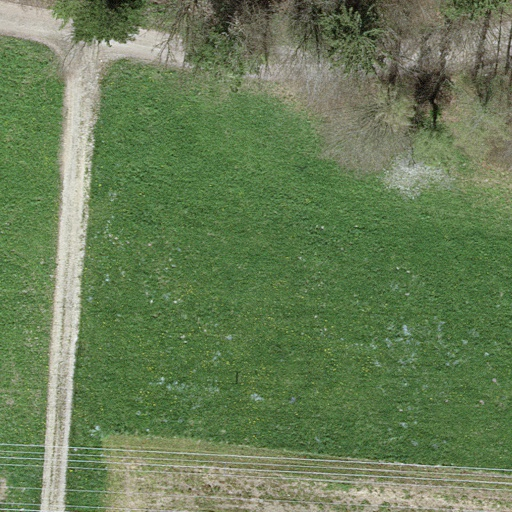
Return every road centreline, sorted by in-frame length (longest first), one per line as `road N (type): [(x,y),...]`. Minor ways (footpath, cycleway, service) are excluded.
road 1 (track): [(92,42),(51,511)]
road 2 (track): [(511,24),(92,42)]
